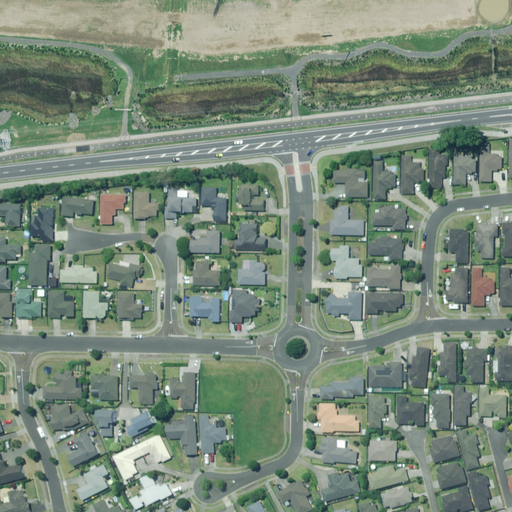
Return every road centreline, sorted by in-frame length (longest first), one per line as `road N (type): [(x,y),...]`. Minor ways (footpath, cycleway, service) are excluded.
road 1 (secondary): [(286,142),(0,174)]
road 2 (residential): [(72,229),(75,244),(125,236),(168,247),(170,346)]
road 3 (secondary): [(511,114),(305,139)]
road 4 (residential): [(305,139),(306,331)]
road 5 (residential): [(290,331),(286,142)]
road 6 (residential): [(511,199),(461,204),(430,225),(427,326)]
road 7 (residential): [(60,511),(23,401),(23,343)]
road 8 (residential): [(23,343),(170,346)]
road 9 (residential): [(244,478),(280,464),(295,448),(296,365)]
